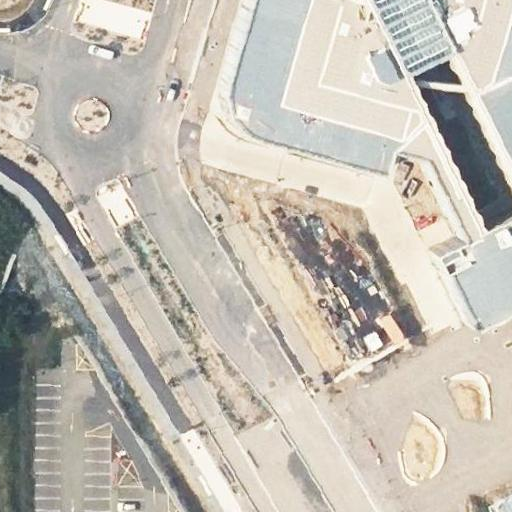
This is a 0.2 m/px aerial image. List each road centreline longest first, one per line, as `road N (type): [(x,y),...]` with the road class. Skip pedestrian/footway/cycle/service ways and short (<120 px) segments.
road 1 (tertiary): [(357,511),(146,198),(126,145)]
road 2 (tertiary): [(55,143),(267,511)]
